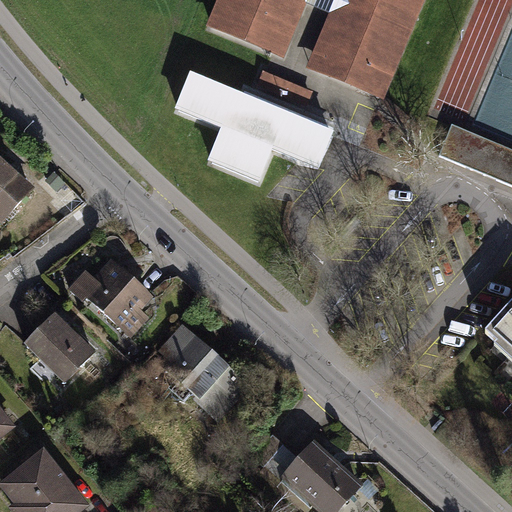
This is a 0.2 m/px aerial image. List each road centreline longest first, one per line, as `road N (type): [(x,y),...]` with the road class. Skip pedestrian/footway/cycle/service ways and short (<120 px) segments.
road 1 (tertiary): [(127,194),(473,511)]
road 2 (tertiary): [(0,67),(127,194)]
road 3 (residential): [(0,287),(127,194)]
